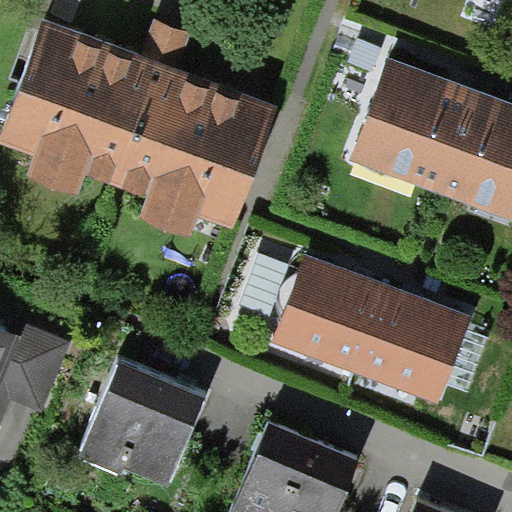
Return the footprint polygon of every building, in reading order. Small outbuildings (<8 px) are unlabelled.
[(234,209),(280,85),(45,1),(0,123),(0,129),(27,140),(23,151),(77,171),(82,158),(140,179),(137,189),(191,209),(196,195),(234,209)] [(511,204),(511,83),(390,36),(349,142),(511,204)] [(437,389),(473,297),(308,233),(272,325),(437,389)] [(265,241),(248,298),(277,307),(295,250),(265,241)] [(0,396),(38,413),(71,335),(0,305),(0,396)] [(452,379),(482,386),(497,321),(467,314),(452,379)] [(170,471),(207,381),(185,372),(122,346),(82,442),(121,459),(124,452),(170,471)] [(330,511),(358,451),(266,412),(226,504),(245,511),(330,511)] [(455,511),(419,498),(413,511),(455,511)]
